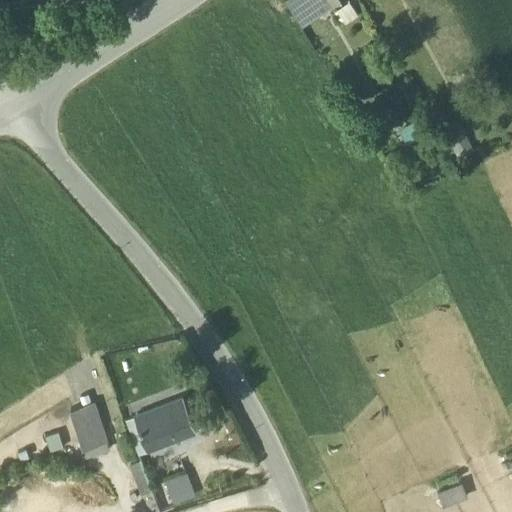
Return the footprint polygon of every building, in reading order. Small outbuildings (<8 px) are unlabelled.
[(301,25),(325,8),(320,0),(293,0),(288,3),(301,25)] [(337,0),(320,0),(325,8),(332,4),(337,0)] [(94,400),(68,409),(85,457),(111,448),(94,400)] [(195,433),(183,400),(134,417),(148,450),(195,433)] [(140,459),(127,463),(146,511),(150,511),(159,509),(140,459)] [(185,473),(161,482),(171,507),(195,498),(185,473)] [(436,492),(441,508),(468,498),(462,482),(436,492)]
